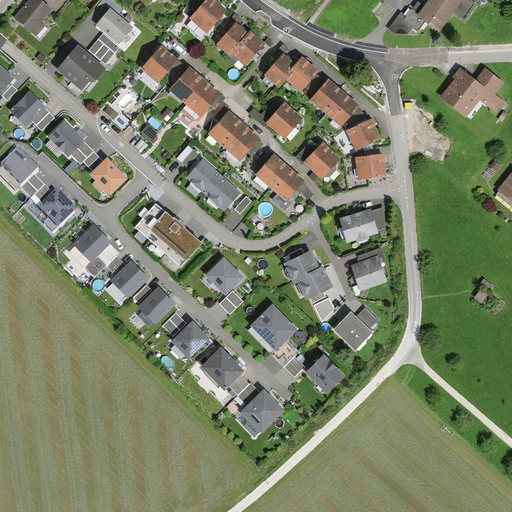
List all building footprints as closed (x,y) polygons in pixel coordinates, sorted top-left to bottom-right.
[(14,18),(37,38),(47,27),(42,23),(52,11),(39,0),(30,0),(23,8),(14,18)] [(207,0),(190,20),(207,35),(227,13),(213,0),(207,0)] [(465,21),(477,5),(469,0),(430,0),(425,7),(419,3),(407,17),(402,13),(388,30),(395,34),(409,35),(414,28),(419,31),(426,22),(440,33),(455,14),(465,21)] [(89,52),(105,65),(135,30),(111,10),(103,20),(97,26),(105,33),(89,52)] [(232,59),(234,57),(242,48),(239,46),(249,35),(240,28),(236,24),(241,19),(236,15),(225,28),(230,33),(218,46),(232,59)] [(251,33),(249,35),(239,46),(242,48),(234,57),(246,67),(262,49),(265,52),(273,43),(268,40),(264,44),(259,40),(251,33)] [(81,94),(89,84),(94,85),(106,70),(85,52),(79,47),(58,73),(81,94)] [(142,70),(158,85),(179,62),(162,47),(142,70)] [(296,65),(284,55),(265,77),(279,89),(286,81),(292,74),(290,72),(296,65)] [(320,73),(303,58),(296,65),(290,72),(292,74),(286,81),(301,94),(320,73)] [(16,80),(0,65),(0,97),(2,95),(11,85),(16,80)] [(202,120),(222,96),(206,82),(203,80),(190,68),(169,92),(202,120)] [(495,94),(503,83),(486,70),(476,82),(464,72),(442,99),(467,118),(481,101),(495,112),(504,101),(495,94)] [(342,91),(330,81),(311,102),(341,129),(360,108),(345,94),(342,91)] [(11,85),(2,95),(7,101),(17,91),(11,85)] [(39,102),(29,93),(10,112),(25,127),(32,120),(42,131),(55,118),(39,102)] [(266,124),(285,141),(303,119),(285,103),(280,108),(266,124)] [(109,107),(105,112),(113,119),(117,114),(109,107)] [(168,109),(162,116),(168,121),(174,114),(168,109)] [(241,162),(260,139),(245,126),(242,124),(229,113),(209,136),(241,162)] [(347,133),(357,153),(382,140),(372,120),(369,122),(347,133)] [(78,135),(65,122),(48,138),(69,160),(72,157),(81,165),(83,163),(94,151),(78,135)] [(149,125),(141,133),(143,134),(141,137),(149,144),(159,133),(149,125)] [(337,165),(341,160),(323,144),(319,149),(305,165),(322,180),(324,179),(329,178),(337,171),(337,165)] [(189,147),(178,159),(187,167),(198,155),(189,147)] [(112,163),(108,159),(105,162),(94,151),(83,163),(93,172),(90,176),(95,181),(92,184),(102,194),(105,192),(111,198),(129,181),(112,163)] [(34,167),(20,153),(2,171),(32,200),(35,197),(45,187),(35,178),(40,173),(34,167)] [(293,199),(306,184),(290,169),(287,167),(274,156),(255,177),(276,195),(272,201),(285,212),(295,201),(293,199)] [(356,159),(359,180),(386,177),(383,156),(380,156),(356,159)] [(187,179),(226,213),(242,194),(228,182),(214,170),(203,161),(187,179)] [(501,167),(495,162),(491,167),(497,172),(501,167)] [(511,176),(500,192),(511,202),(511,176)] [(45,187),(35,197),(45,208),(39,214),(47,222),(44,225),(54,235),(58,232),(60,234),(77,216),(69,208),(58,197),(56,198),(45,187)] [(246,197),(235,210),(241,214),(252,202),(246,197)] [(175,220),(157,204),(136,228),(182,267),(202,244),(175,220)] [(378,231),(386,229),(384,209),(371,212),(371,211),(353,216),(340,220),(348,244),(356,242),(357,245),(370,241),(370,238),(379,235),(378,231)] [(103,234),(95,226),(74,246),(91,264),(86,269),(95,278),(106,267),(117,256),(123,250),(105,232),(103,234)] [(295,286),(298,285),(309,279),(308,276),(321,270),(312,252),(306,255),(302,248),(289,255),(292,262),(285,266),(295,286)] [(352,267),(361,293),(388,282),(381,264),(385,263),(385,256),(382,248),(358,257),(360,264),(352,267)] [(138,267),(132,261),(127,266),(117,256),(106,267),(115,277),(110,282),(127,300),(150,279),(138,267)] [(238,271),(225,259),(206,278),(226,298),(233,291),(246,278),(238,271)] [(323,268),(321,270),(308,276),(309,279),(298,285),(306,302),(311,300),(313,303),(325,297),(323,294),(334,289),(323,268)] [(484,279),(480,284),(489,291),(493,286),(484,279)] [(147,285),(134,298),(139,303),(152,291),(147,285)] [(164,294),(159,288),(138,308),(155,326),(176,306),(164,294)] [(489,293),(483,288),(475,298),(482,303),(489,293)] [(226,298),(220,304),(230,315),(243,302),(233,291),(226,298)] [(299,331),(274,306),(251,328),(274,352),(271,355),(283,368),(285,367),(295,357),(297,355),(287,344),(299,331)] [(356,318),(352,313),(347,317),(334,332),(356,353),(373,335),(369,331),(379,320),(366,308),(356,318)] [(177,314),(163,327),(173,337),(187,324),(177,314)] [(198,328),(193,323),(172,343),(189,361),(210,340),(198,328)] [(238,366),(221,349),(201,368),(225,392),(230,387),(238,396),(250,385),(241,376),(245,373),(238,366)] [(346,378),(325,356),(319,362),(306,374),(327,396),(346,378)] [(295,357),(285,367),(295,377),(305,368),(295,357)] [(264,392),(262,394),(251,384),(250,385),(238,396),(249,407),(241,415),(249,423),(245,427),(255,437),(260,432),(262,435),(285,413),(264,392)]
